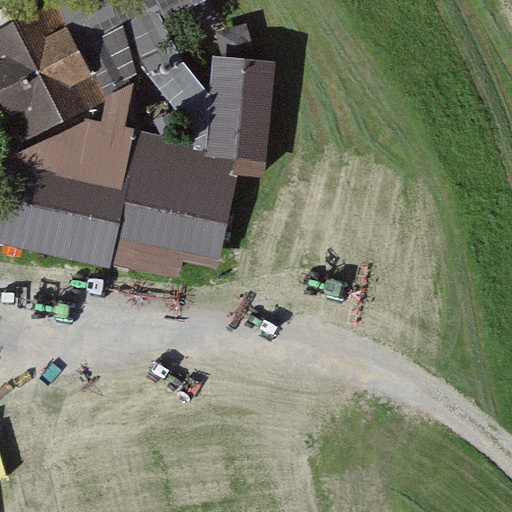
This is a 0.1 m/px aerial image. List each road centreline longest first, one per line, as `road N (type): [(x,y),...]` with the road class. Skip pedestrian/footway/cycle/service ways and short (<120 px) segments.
road 1 (track): [(0,297),(71,314),(295,339),(373,366),(470,425),(511,462)]
road 2 (track): [(132,511),(71,314)]
